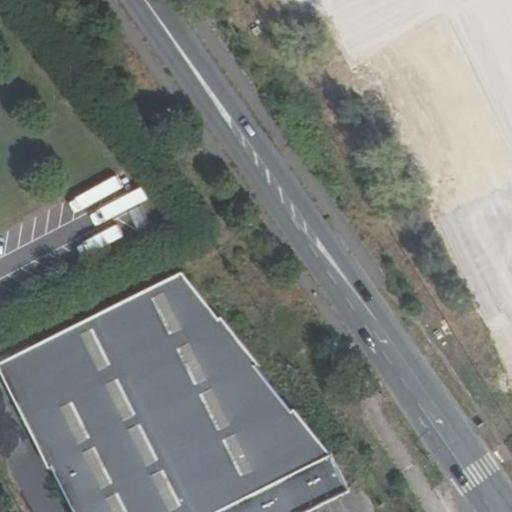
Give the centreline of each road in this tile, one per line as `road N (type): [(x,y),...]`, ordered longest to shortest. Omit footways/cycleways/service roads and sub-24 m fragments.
road 1 (tertiary): [(145,0),(502,511)]
road 2 (unknown): [(0,278),(118,210)]
